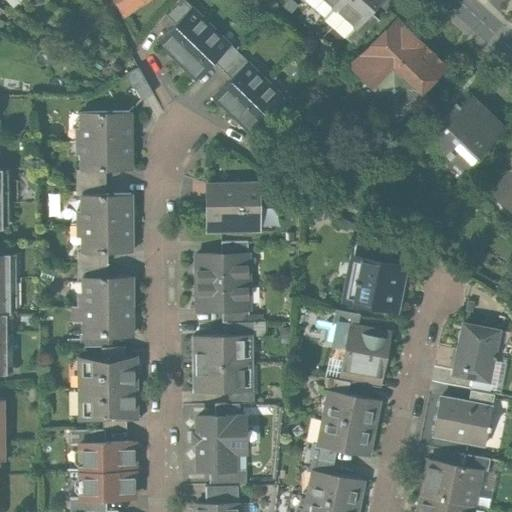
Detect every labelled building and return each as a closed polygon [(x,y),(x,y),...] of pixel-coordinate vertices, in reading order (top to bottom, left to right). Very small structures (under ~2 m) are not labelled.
[(112,0),(122,17),(147,0),(112,0)] [(183,0),(167,17),(175,25),(191,9),(192,8),(183,0)] [(324,20),(325,21),(343,0),(306,0),(304,2),(324,20)] [(326,21),(346,39),(356,27),(357,28),(370,13),(382,0),(343,0),(325,21),(325,22),(326,21)] [(210,28),(191,9),(175,25),(158,43),(177,62),(210,28)] [(355,49),(372,31),(380,22),(370,13),(357,28),(356,27),(346,39),(345,39),(355,49)] [(399,25),(400,26),(401,24),(390,13),(380,22),(372,31),(382,41),(399,25)] [(400,26),(399,25),(382,41),(353,71),(368,85),(389,64),(420,94),(444,69),(400,26)] [(210,28),(177,62),(197,81),(214,63),(230,46),(210,28)] [(230,46),(214,63),(223,72),(239,54),(231,46),(230,46)] [(239,54),(223,72),(231,80),(247,64),(248,63),(239,54)] [(267,83),(247,64),(231,80),(213,98),(233,117),(267,83)] [(138,68),(126,75),(141,102),(153,95),(138,68)] [(267,83),(233,117),(252,136),(270,118),(286,102),(267,83)] [(450,155),(448,158),(465,175),(506,133),(473,100),(452,121),(447,116),(429,134),(450,155)] [(286,101),(286,102),(270,118),(278,126),(295,109),(286,101)] [(83,142),(128,142),(128,130),(130,130),(130,113),(79,113),(80,129),(83,129),(83,142)] [(129,153),(128,142),(83,142),(83,156),(80,156),(80,171),(80,172),(105,171),(131,171),(130,153),(129,153)] [(80,172),(80,171),(75,171),(75,184),(105,183),(105,171),(80,172)] [(511,174),(492,194),(511,213),(511,174)] [(105,183),(75,184),(76,197),(81,197),(81,195),(106,195),(105,183)] [(258,184),(207,185),(208,231),(253,230),(253,213),(258,213),(258,184)] [(81,195),(81,197),(81,211),(84,211),(84,225),(129,224),(129,212),(131,212),(131,195),(106,195),(81,195)] [(129,224),(84,225),(84,238),(81,238),(81,253),(81,254),(107,253),(132,253),(131,235),(129,235),(129,224)] [(357,237),(353,258),(379,263),(383,243),(357,237)] [(247,242),(221,242),(221,255),(248,254),(247,242)] [(0,253),(0,314),(5,314),(9,314),(8,254),(0,253)] [(81,254),(81,253),(76,253),(77,266),(107,265),(107,253),(81,254)] [(248,257),(248,254),(221,255),(196,255),(196,269),(195,269),(195,277),(196,277),(196,283),(244,283),(244,258),(248,257)] [(359,284),(356,301),(394,309),(402,268),(379,263),(353,258),(348,282),(359,284)] [(107,265),(77,266),(77,279),(82,279),(82,278),(107,277),(107,265)] [(82,278),(82,279),(82,294),(85,294),(85,307),(131,307),(131,295),(132,295),(132,277),(107,277),(82,278)] [(359,284),(348,282),(345,299),(356,301),(359,284)] [(244,283),(196,283),(196,290),(195,290),(195,298),(196,298),(196,312),(222,312),(249,311),(248,309),(244,309),(244,283)] [(131,307),(85,307),(85,320),(82,320),(83,334),(83,336),(108,336),(133,335),(133,318),(131,318),(131,307)] [(249,311),(222,312),(222,324),(226,324),(249,323),(249,311)] [(249,323),(226,324),(226,336),(250,335),(250,337),(253,337),(253,323),(249,323)] [(453,375),(488,382),(498,331),(463,324),(453,375)] [(377,375),(381,372),(388,339),(385,334),(382,334),(379,329),(370,328),(366,331),(356,329),(352,332),(350,341),(352,344),(349,346),(345,365),(348,369),(377,375)] [(83,336),(83,334),(79,334),(79,348),(100,348),(108,348),(108,336),(83,336)] [(251,390),(250,337),(250,335),(226,336),(193,336),(194,393),(227,393),(251,392),(251,390)] [(108,348),(100,348),(101,360),(126,360),(125,347),(108,348)] [(133,360),(126,360),(101,360),(80,360),(80,389),(133,388),(133,360)] [(348,369),(344,372),(342,380),(349,382),(374,387),(377,375),(348,369)] [(322,391),(327,392),(328,389),(347,393),(349,382),(342,380),(325,377),(322,391)] [(133,388),(80,389),(81,418),(102,417),(126,417),(134,417),(133,388)] [(327,392),(322,418),(373,428),(379,400),(347,393),(328,389),(327,392)] [(251,392),(227,393),(227,405),(239,405),(254,405),(254,390),(251,390),(251,392)] [(470,390),(468,402),(491,406),(494,395),(470,390)] [(433,436),(484,446),(487,431),(491,431),(492,426),(488,425),(491,406),(468,402),(441,396),(433,436)] [(239,417),(239,405),(227,405),(214,405),(214,417),(239,417)] [(126,417),(102,417),(102,430),(105,430),(126,430),(126,417)] [(244,417),(239,417),(214,417),(197,418),(198,471),(209,471),(234,471),(234,454),(245,454),(244,417)] [(322,418),(317,444),(316,446),(336,450),(367,456),(373,428),(322,418)] [(105,443),(105,430),(102,430),(69,431),(69,445),(79,445),(79,443),(105,443)] [(79,471),(132,471),(135,468),(134,445),(132,442),(105,443),(79,443),(79,445),(79,471)] [(311,443),(308,457),(333,462),(336,450),(316,446),(317,444),(311,443)] [(480,469),(480,470),(487,472),(490,459),(461,453),(459,465),(480,469)] [(306,471),(311,472),(312,470),(331,473),(333,462),(308,457),(306,471)] [(421,497),(472,507),(480,470),(480,469),(459,465),(428,459),(421,497)] [(311,472),(306,498),(357,508),(363,480),(331,473),(312,470),(311,472)] [(135,473),(132,471),(79,471),(79,498),(79,499),(83,499),(106,499),(133,499),(135,496),(135,473)] [(245,471),(234,471),(209,471),(209,486),(246,486),(245,471)] [(471,511),(472,507),(421,497),(417,511),(471,511)] [(356,511),(357,508),(306,498),(303,511),(356,511)] [(105,511),(106,499),(83,499),(83,511),(105,511)] [(195,504),(195,511),(237,511),(238,503),(195,504)]
